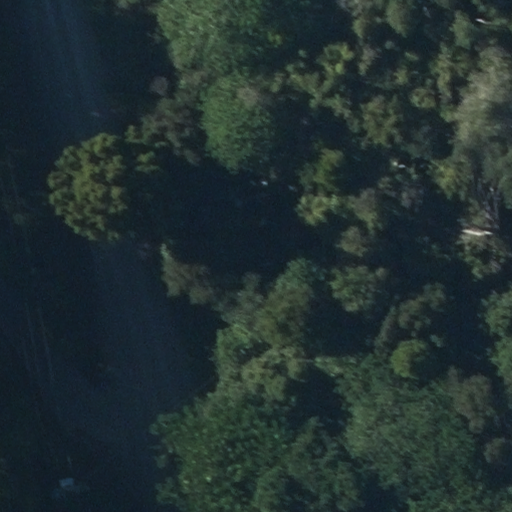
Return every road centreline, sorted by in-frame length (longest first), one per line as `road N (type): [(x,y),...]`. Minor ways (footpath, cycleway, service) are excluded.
road 1 (residential): [(187,511),(54,0)]
road 2 (unknown): [(143,341),(0,219)]
